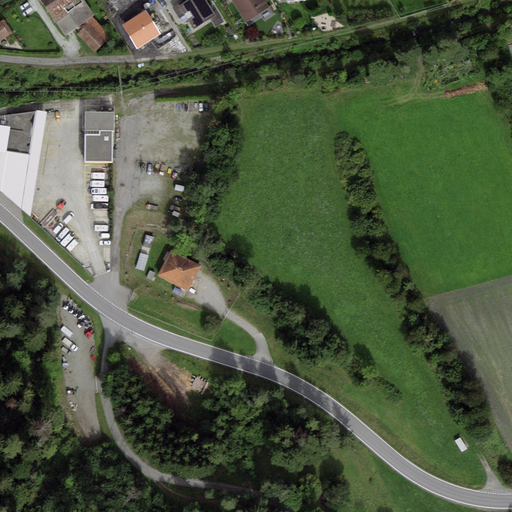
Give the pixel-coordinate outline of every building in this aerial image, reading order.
[(39,0),(65,37),(77,29),(93,17),(95,16),(84,0),(39,0)] [(194,29),(210,19),(215,27),(224,22),(214,5),(211,7),(206,0),(187,0),(179,5),(194,29)] [(269,7),(264,0),(231,0),(245,22),(269,7)] [(121,25),(137,49),(161,34),(145,10),(121,25)] [(110,38),(93,17),(77,29),(79,32),(77,34),(95,53),(110,38)] [(3,19),(0,21),(0,41),(12,33),(3,19)] [(0,192),(30,219),(47,113),(36,111),(0,115),(0,192)] [(114,112),(85,112),(84,163),(113,163),(114,112)] [(202,267),(171,251),(158,277),(188,293),(202,267)] [(144,273),(149,258),(141,255),(136,271),(144,273)]
